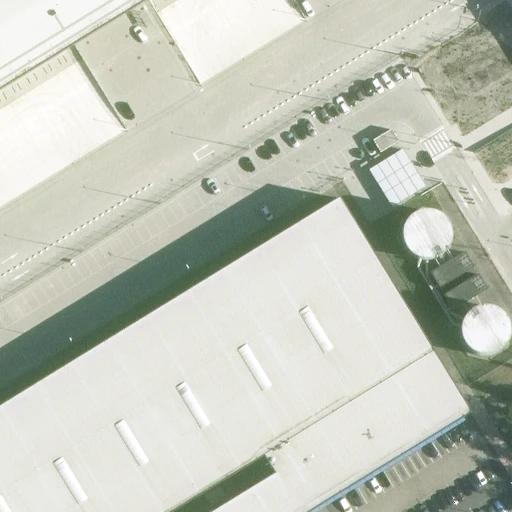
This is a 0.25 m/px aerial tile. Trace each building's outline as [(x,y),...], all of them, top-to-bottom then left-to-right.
[(511,0),(0,0),(0,88),(74,44),(145,0),(511,0)] [(511,75),(496,86),(511,110),(511,75)] [(390,128),(372,140),(380,152),(398,141),(390,128)] [(368,169),(391,206),(425,186),(402,148),(368,169)] [(337,199),(0,405),(0,511),(310,511),(325,503),(470,414),(337,199)] [(400,238),(403,247),(409,255),(417,259),(427,260),(436,258),(444,252),(448,243),(449,234),(446,224),(440,217),(432,212),(422,211),(413,214),(406,220),(401,228),(400,238)] [(464,252),(429,273),(438,289),(443,296),(452,311),(486,290),(477,275),(473,268),(464,252)] [(459,334),(462,343),(468,351),(477,355),(486,356),(495,353),(503,347),(508,339),(509,329),(506,320),(500,313),(491,308),(482,307),(472,310),(465,316),(460,324),(459,334)]
